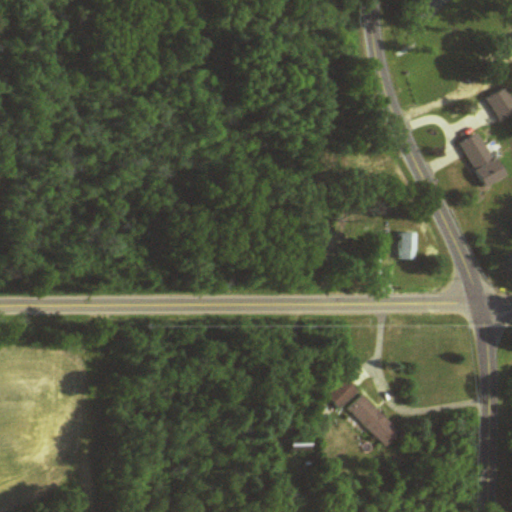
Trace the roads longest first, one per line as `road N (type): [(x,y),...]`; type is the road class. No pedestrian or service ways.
road 1 (tertiary): [(484,511),(481,304),(379,84),(372,0)]
road 2 (residential): [(481,304),(0,304)]
